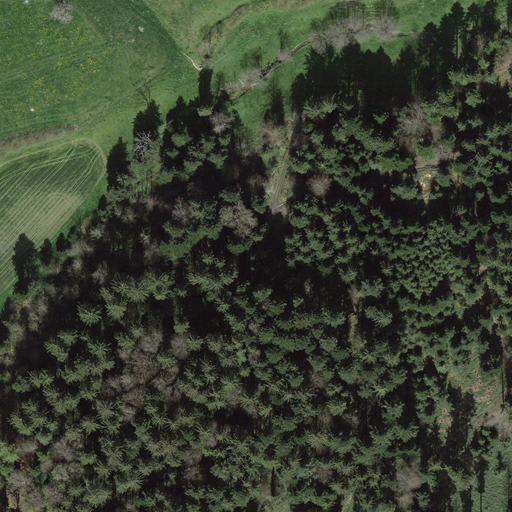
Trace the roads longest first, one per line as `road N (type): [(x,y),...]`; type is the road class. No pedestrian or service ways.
road 1 (track): [(511,162),(482,153),(388,168),(191,267),(130,337),(89,402),(77,456),(98,511)]
road 2 (track): [(366,511),(511,395)]
